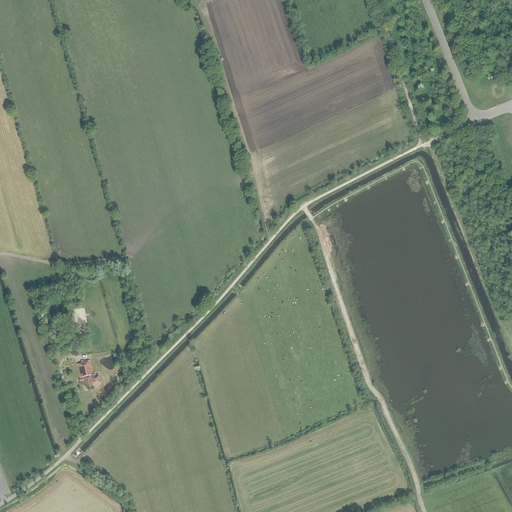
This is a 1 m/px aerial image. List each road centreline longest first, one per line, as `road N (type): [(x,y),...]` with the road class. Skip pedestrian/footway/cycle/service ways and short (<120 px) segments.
road 1 (track): [(311,217),(368,383),(417,488)]
road 2 (track): [(378,0),(426,143)]
road 3 (unclassified): [(477,114),(426,0)]
